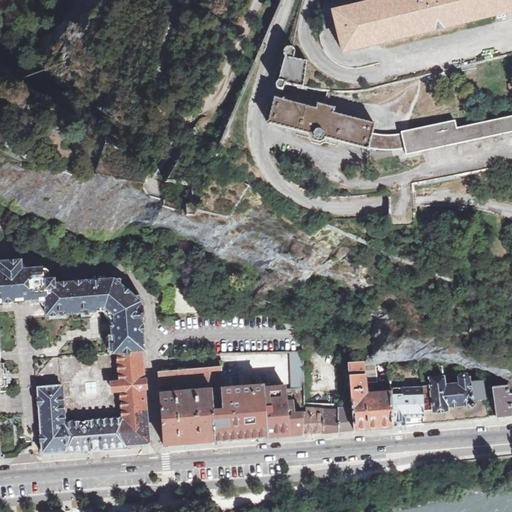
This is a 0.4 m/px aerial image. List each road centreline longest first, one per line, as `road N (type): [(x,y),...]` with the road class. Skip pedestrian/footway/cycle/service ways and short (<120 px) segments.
road 1 (secondary): [(0,479),(511,437)]
road 2 (residential): [(511,209),(466,201),(315,205),(275,180),(256,117),(267,55),(290,0)]
road 3 (residential): [(311,0),(308,40),(332,70),(370,77),(443,48)]
